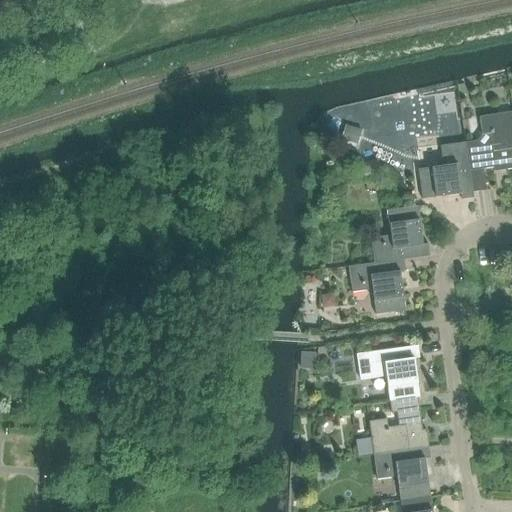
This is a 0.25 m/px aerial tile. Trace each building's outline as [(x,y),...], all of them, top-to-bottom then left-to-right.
[(466,96),(464,85),(456,86),(458,97),(466,96)] [(477,142),(466,144),(473,193),(487,191),(484,169),(502,167),(503,171),(511,169),(511,116),(511,113),(508,114),(479,118),(482,136),(477,142)] [(344,126),(340,141),(357,146),(361,131),(344,126)] [(473,193),(466,144),(440,147),(442,160),(446,160),(447,166),(418,170),(422,200),(460,195),(461,200),(474,198),(473,193)] [(371,239),(374,264),(375,265),(404,261),(429,257),(428,245),(422,245),(417,207),(387,211),(391,240),(385,241),(385,237),(371,239)] [(375,265),(374,264),(348,268),(352,294),(366,292),(365,287),(371,287),(376,316),(406,312),(400,273),(406,273),(404,261),(375,265)] [(362,354),(356,355),(360,381),(366,380),(379,378),(379,374),(385,373),(390,402),(418,398),(420,398),(414,360),(419,359),(418,346),(362,354)] [(305,364),(316,364),(317,352),(306,351),(305,364)] [(369,422),(373,451),(428,444),(426,430),(422,431),(418,398),(390,402),(391,414),(397,413),(399,427),(388,429),(387,420),(369,422)] [(396,473),(400,502),(430,498),(425,460),(430,459),(428,444),(373,451),(377,481),(390,479),(390,474),(396,473)] [(313,475),(322,475),(322,465),(313,465),(313,475)] [(432,511),(430,498),(400,502),(401,511),(432,511)]
